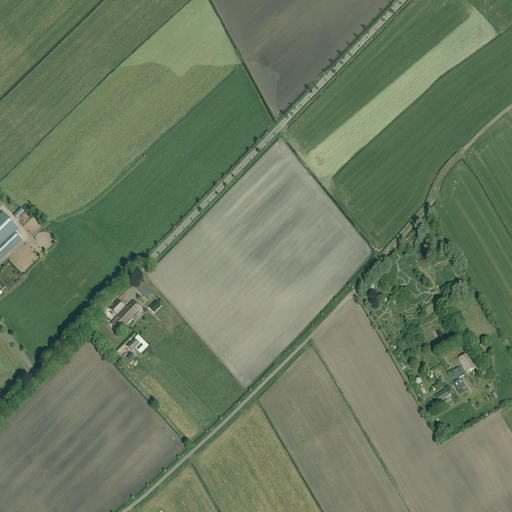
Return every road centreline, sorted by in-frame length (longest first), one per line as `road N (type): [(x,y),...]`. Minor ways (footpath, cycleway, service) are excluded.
road 1 (tertiary): [(0,414),(402,0)]
road 2 (unclassified): [(128,511),(285,367),(355,289)]
road 3 (track): [(511,107),(442,170),(430,201),(355,289)]
